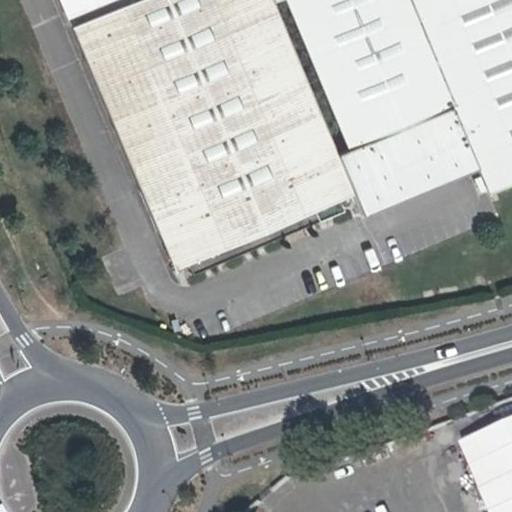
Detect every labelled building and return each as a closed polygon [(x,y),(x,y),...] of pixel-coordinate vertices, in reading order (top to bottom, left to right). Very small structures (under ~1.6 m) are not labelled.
[(124,0),(54,0),(68,27),(125,2),(124,0)] [(345,190),(264,0),(129,0),(125,2),(68,27),(157,237),(172,230),(186,261),(191,273),(342,209),(334,195),(340,192),(345,190)] [(511,0),(264,0),(345,190),(349,188),(358,211),(470,164),(482,190),(511,177),(511,0)] [(349,215),(358,211),(349,188),(345,190),(340,192),(349,215)] [(172,230),(157,237),(170,268),(186,261),(172,230)] [(511,511),(511,419),(461,440),(490,511),(511,511)]
